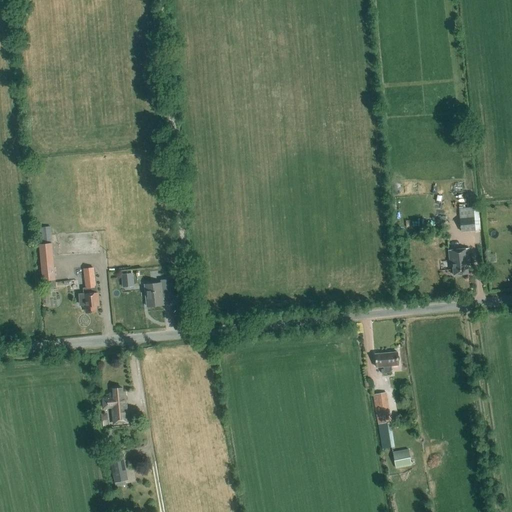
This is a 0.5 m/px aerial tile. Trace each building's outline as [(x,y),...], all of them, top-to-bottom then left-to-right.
[(475,230),(473,208),(459,209),(461,232),(475,230)] [(40,242),(54,242),(53,226),(39,226),(40,242)] [(55,280),(52,243),(40,244),(43,281),(55,280)] [(449,250),(450,264),(452,264),(453,275),(469,273),(468,262),(470,262),(468,248),(449,250)] [(98,292),(98,286),(97,286),(95,267),(86,268),(88,287),(84,287),(85,294),(81,294),(82,304),(85,304),(85,308),(88,308),(89,312),(97,311),(96,303),(100,303),(99,292),(98,292)] [(133,287),(132,273),(121,274),(122,288),(133,287)] [(163,297),(171,296),(170,279),(160,280),(160,284),(162,284),(163,297)] [(163,297),(162,284),(145,285),(147,307),(164,305),(163,297)] [(375,354),(376,368),(384,367),(384,373),(392,373),(391,366),(399,365),(397,352),(375,354)] [(126,417),(124,391),(122,391),(121,387),(112,388),(113,396),(102,397),(102,407),(111,407),(112,418),(114,418),(114,421),(117,423),(123,422),(125,420),(124,417),(126,417)] [(385,392),(373,394),(377,424),(390,422),(385,392)] [(396,467),(411,465),(409,449),(393,452),(396,467)] [(110,454),(116,481),(129,479),(124,451),(110,454)]
